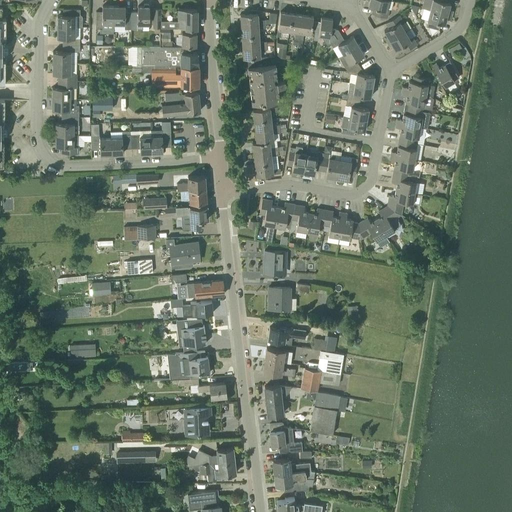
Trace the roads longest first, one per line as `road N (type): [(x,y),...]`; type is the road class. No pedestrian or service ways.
road 1 (residential): [(218,155),(48,160),(41,23),(53,0)]
road 2 (residential): [(258,511),(223,192)]
road 3 (residential): [(223,192),(280,185),(351,196),(363,190),(373,178),(390,68)]
road 4 (residential): [(218,155),(208,0)]
